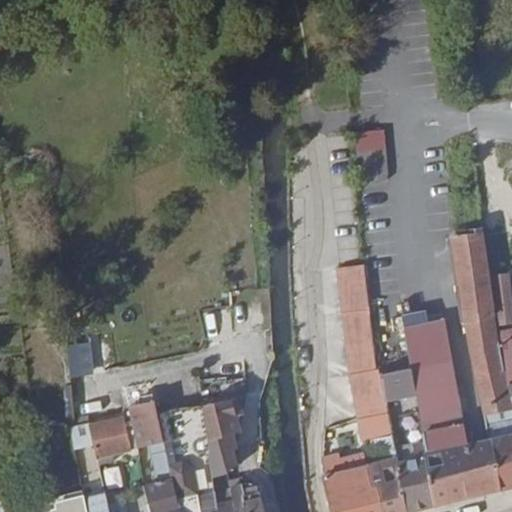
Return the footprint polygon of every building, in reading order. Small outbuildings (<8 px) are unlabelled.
[(40,63),(40,66),(42,87),(45,87),(45,100),(55,100),(54,69),(69,63),(66,54),(40,63)] [(355,137),(356,149),(379,147),(378,136),(355,137)] [(357,149),(360,182),(388,180),(386,147),(357,149)] [(508,385),(498,334),(495,309),(485,233),(451,237),(463,323),(466,322),(470,347),(483,407),(511,400),(508,385)] [(338,268),(350,375),(362,441),(364,441),(374,440),(393,436),(380,374),(379,369),(377,369),(376,362),(365,264),(338,268)] [(507,308),(495,309),(498,334),(511,333),(507,308)] [(427,312),(403,317),(405,327),(429,323),(427,312)] [(511,332),(511,333),(498,334),(508,385),(511,400),(511,402),(511,332)] [(412,369),(424,453),(434,506),(490,492),(502,490),(491,440),(479,442),(468,444),(450,347),(409,355),(410,363),(412,369)] [(379,369),(410,363),(409,355),(376,362),(377,369),(379,369)] [(410,363),(379,369),(380,374),(412,369),(410,363)] [(380,374),(393,436),(407,511),(409,511),(434,506),(424,453),(412,369),(380,374)] [(153,384),(126,386),(128,405),(155,402),(153,384)] [(240,400),(204,405),(209,441),(234,436),(240,435),(236,418),(244,416),(240,400)] [(511,402),(511,400),(483,407),(491,440),(502,490),(511,487),(511,402)] [(214,476),(211,453),(209,441),(204,405),(177,408),(158,414),(158,415),(164,442),(180,511),(219,511),(218,507),(214,476)] [(130,415),(132,420),(158,415),(158,414),(156,406),(129,411),(130,415)] [(76,426),(90,423),(90,422),(89,415),(75,417),(76,426)] [(132,420),(130,415),(125,416),(126,421),(133,446),(138,445),(132,420)] [(164,442),(158,415),(132,420),(138,445),(138,448),(150,445),(164,442)] [(125,416),(90,424),(95,445),(98,459),(105,488),(120,484),(113,455),(124,453),(123,449),(133,446),(126,421),(125,416)] [(95,445),(90,424),(90,423),(76,426),(71,427),(75,449),(95,445)] [(355,433),(336,438),(339,452),(359,447),(355,433)] [(234,436),(209,441),(211,453),(214,476),(228,472),(227,468),(235,466),(232,450),(237,449),(234,436)] [(407,511),(393,436),(374,440),(377,461),(367,464),(373,487),(377,486),(383,511),(407,511)] [(180,511),(164,442),(150,445),(158,483),(144,486),(147,495),(151,511),(180,511)] [(364,452),(341,457),(344,470),(367,464),(364,452)] [(344,470),(341,457),(340,453),(323,457),(325,474),(323,475),(331,511),(383,511),(377,486),(373,487),(367,464),(344,470)] [(218,507),(219,511),(265,511),(260,491),(259,488),(258,485),(256,484),(255,483),(253,482),(250,482),(249,482),(231,486),(228,472),(214,476),(218,507)] [(151,511),(147,495),(138,498),(141,511),(126,511),(124,501),(116,503),(113,490),(105,491),(109,511),(151,511)] [(109,511),(105,491),(85,496),(88,511),(109,511)] [(88,511),(85,496),(37,506),(38,511),(88,511)]
